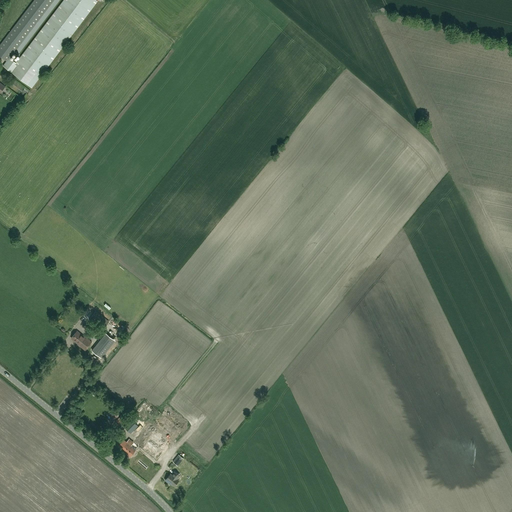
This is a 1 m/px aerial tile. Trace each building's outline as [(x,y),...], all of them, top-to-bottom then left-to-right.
[(95,0),(63,0),(15,64),(9,59),(53,0),(34,0),(0,45),(0,55),(7,61),(3,66),(32,87),(97,1),(95,0)] [(96,311),(89,319),(103,329),(109,321),(96,311)] [(85,350),(92,342),(86,338),(77,331),(71,338),(80,345),(80,346),(85,350)] [(106,333),(92,350),(101,358),(115,340),(106,333)] [(151,412),(154,409),(145,403),(143,406),(151,412)] [(124,415),(118,420),(121,423),(127,417),(124,415)] [(131,433),(138,426),(131,420),(124,427),(131,433)] [(164,420),(160,425),(173,434),(176,429),(164,420)] [(128,440),(127,442),(123,439),(118,445),(121,448),(130,456),(136,449),(139,445),(157,461),(168,448),(164,445),(167,442),(150,427),(143,436),(140,434),(133,442),(134,442),(132,444),(128,440)] [(178,465),(183,458),(179,454),(173,461),(178,465)] [(175,471),(172,475),(170,473),(165,480),(170,484),(171,483),(174,485),(179,480),(177,479),(180,475),(175,471)]
